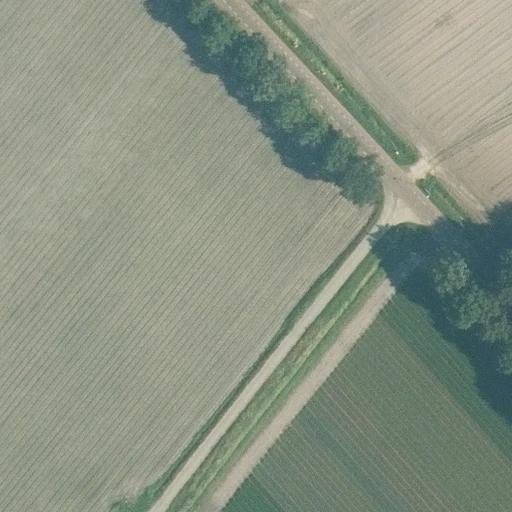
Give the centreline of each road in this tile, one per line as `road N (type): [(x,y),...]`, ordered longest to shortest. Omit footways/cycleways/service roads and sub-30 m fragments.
road 1 (unclassified): [(141,511),(402,182)]
road 2 (tertiary): [(402,182),(233,0)]
road 3 (tertiary): [(511,305),(402,182)]
